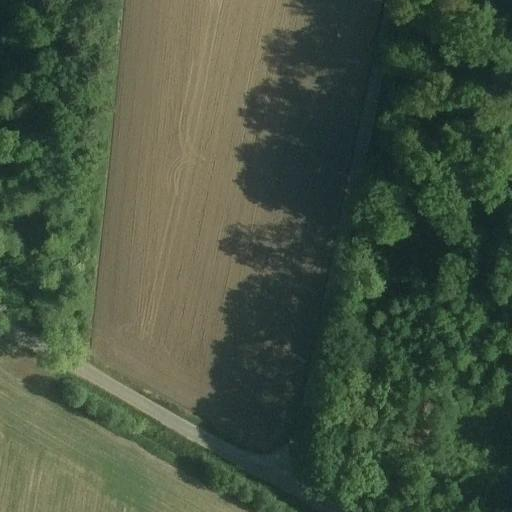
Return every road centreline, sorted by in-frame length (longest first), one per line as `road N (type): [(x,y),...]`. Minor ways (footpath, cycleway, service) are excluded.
road 1 (unclassified): [(276,477),(389,0)]
road 2 (unclassified): [(0,321),(276,477)]
